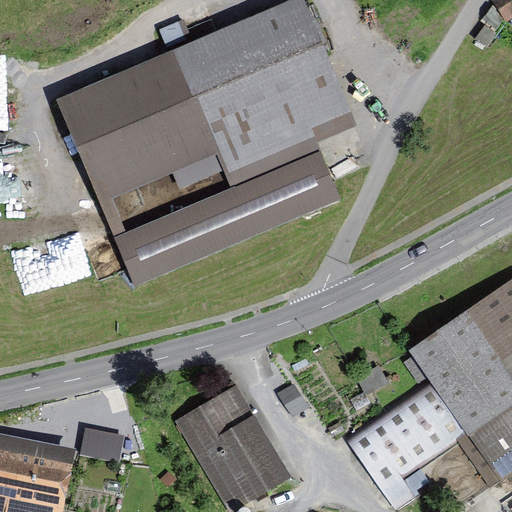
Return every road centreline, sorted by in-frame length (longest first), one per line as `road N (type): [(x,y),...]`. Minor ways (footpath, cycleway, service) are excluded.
road 1 (unclassified): [(309,310),(390,145),(479,0)]
road 2 (tertiary): [(309,310),(229,340),(0,396)]
road 3 (tertiary): [(511,207),(309,310)]
